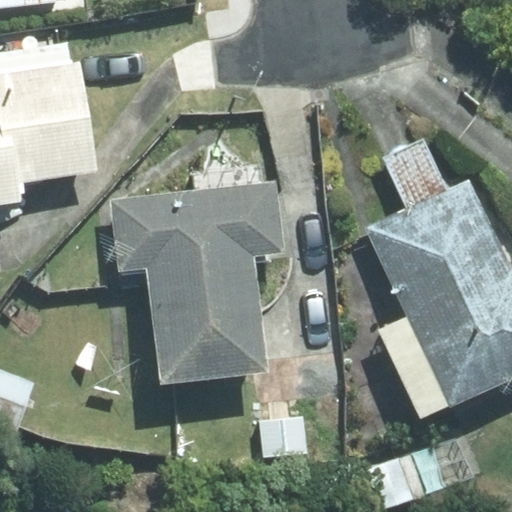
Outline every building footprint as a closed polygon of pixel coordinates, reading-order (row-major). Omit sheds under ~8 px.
[(0,200),(19,198),(15,180),(87,170),(72,63),(0,72),(0,200)] [(511,261),(511,262),(471,172),(364,224),(446,401),(511,370),(511,261)] [(272,367),(258,251),(285,247),(278,178),(114,197),(121,266),(150,263),(163,378),(272,367)] [(0,419),(20,427),(38,383),(0,368),(0,419)] [(397,453),(367,463),(380,506),(410,497),(397,453)]
